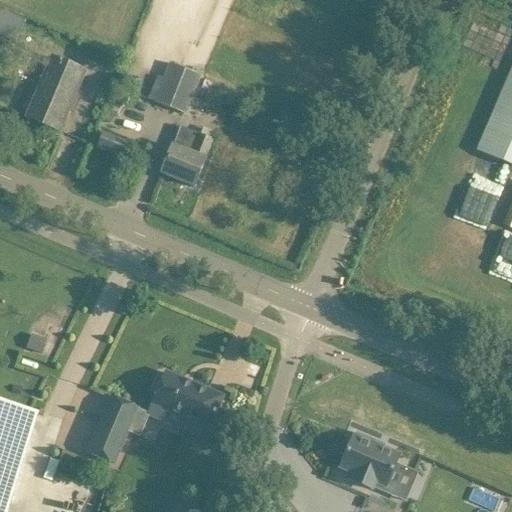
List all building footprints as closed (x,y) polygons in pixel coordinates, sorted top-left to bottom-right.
[(25,118),(59,132),(85,71),(51,57),(25,118)] [(169,63),(154,103),(186,115),(201,75),(169,63)] [(511,68),(476,151),(511,166),(511,68)] [(103,133),(97,148),(122,158),(128,143),(103,133)] [(171,147),(167,157),(160,174),(193,188),(212,140),(199,135),(191,155),(171,147)] [(482,158),(468,197),(493,206),(507,167),(482,158)] [(30,349),(44,352),(47,340),(33,337),(30,349)] [(221,398),(165,373),(164,377),(159,375),(153,389),(158,390),(147,415),(179,428),(183,418),(208,429),(221,398)] [(131,408),(131,406),(111,398),(87,453),(113,464),(127,431),(122,429),(131,408)] [(0,511),(7,511),(38,413),(0,401),(0,511)] [(385,488),(399,456),(353,436),(339,469),(354,475),(351,482),(372,491),(374,484),(385,488)]
